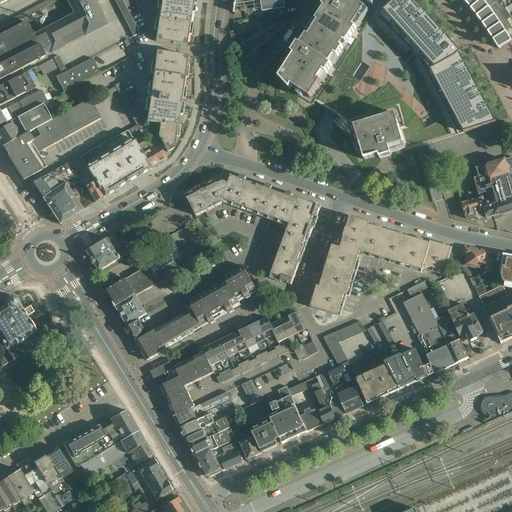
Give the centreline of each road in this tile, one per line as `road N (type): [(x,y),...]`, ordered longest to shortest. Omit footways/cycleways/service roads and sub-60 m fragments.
road 1 (residential): [(511,359),(203,501)]
road 2 (unclassified): [(338,194),(511,244)]
road 3 (residential): [(0,470),(132,387)]
road 4 (unclassified): [(199,145),(338,194)]
road 5 (tertiary): [(199,145),(212,106),(218,0)]
road 6 (residential): [(299,298),(312,330),(406,286)]
road 7 (tertiary): [(203,501),(132,387)]
